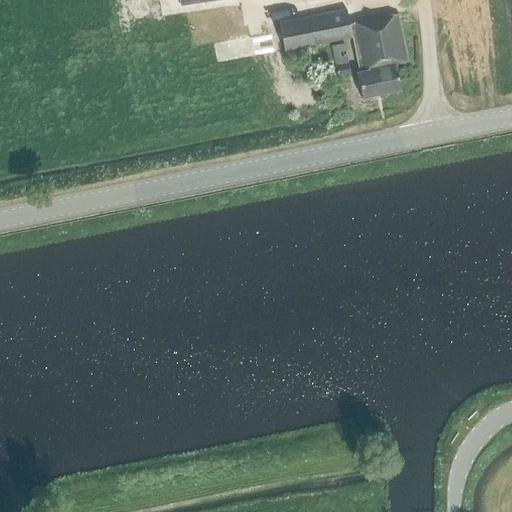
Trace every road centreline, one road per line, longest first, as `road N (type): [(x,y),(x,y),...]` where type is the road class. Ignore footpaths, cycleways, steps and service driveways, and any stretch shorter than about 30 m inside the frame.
road 1 (tertiary): [(0,225),(435,135)]
road 2 (unclassified): [(435,135),(422,0)]
road 3 (unclassified): [(452,511),(466,450),(511,409)]
